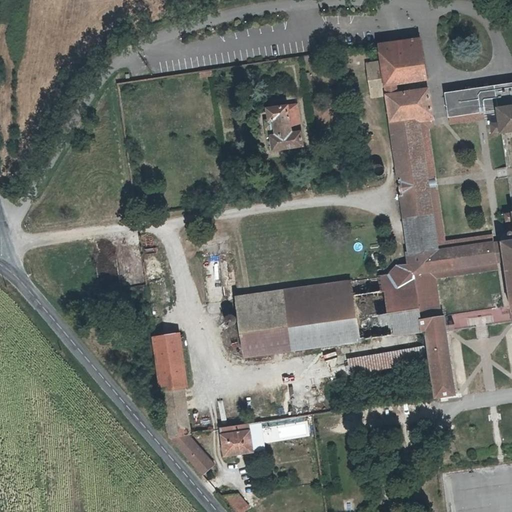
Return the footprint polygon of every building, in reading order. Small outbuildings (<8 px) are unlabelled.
[(379,54),(382,73),(383,83),(385,97),(427,93),(421,50),(379,54)] [(366,75),(367,85),(383,83),(382,73),(366,75)] [(385,97),(383,83),(367,85),(369,102),(374,101),(386,100),(385,97)] [(511,92),(446,104),(449,126),(490,121),(499,119),(500,133),(492,134),(493,144),(511,140),(511,221),(504,223),(505,231),(511,229),(511,247),(507,249),(503,249),(505,270),(505,277),(509,314),(510,322),(511,321),(511,92)] [(343,112),(341,99),(329,101),(331,114),(343,112)] [(376,116),(388,115),(387,107),(386,100),(374,101),(376,116)] [(420,131),(434,129),(430,101),(387,107),(388,115),(389,127),(418,124),(420,131)] [(260,127),(262,145),(268,144),(270,158),(301,154),(295,111),(264,114),(266,127),(260,127)] [(491,130),(492,134),(500,133),(499,119),(490,121),(491,130)] [(450,136),(491,130),(490,121),(449,126),(450,136)] [(389,127),(407,262),(440,258),(420,131),(418,124),(389,127)] [(440,258),(494,250),(496,271),(436,279),(429,281),(430,295),(418,297),(422,325),(434,324),(442,323),(437,288),(497,278),(505,277),(505,270),(503,249),(507,249),(511,247),(511,229),(505,231),(506,240),(445,250),(428,139),(435,138),(434,129),(420,131),(440,258)] [(369,160),(371,161),(373,162),(378,161),(381,158),(382,153),(380,149),(376,147),(371,147),(368,150),(366,154),(367,158),(369,160)] [(494,168),(496,176),(507,174),(505,166),(494,168)] [(429,281),(436,279),(496,271),(494,250),(440,258),(407,262),(410,282),(416,326),(422,325),(418,297),(430,295),(429,281)] [(143,271),(133,272),(134,283),(143,283),(143,271)] [(243,363),(418,341),(416,326),(410,282),(236,305),(243,363)] [(422,325),(416,326),(418,341),(425,340),(434,405),(457,402),(446,322),(442,323),(434,324),(422,325)] [(153,346),(167,444),(188,440),(182,396),(185,396),(178,343),(153,346)] [(415,357),(420,392),(382,397),(383,408),(429,401),(423,356),(415,357)] [(223,464),(253,460),(249,432),(219,436),(223,464)] [(188,440),(167,444),(199,482),(213,472),(188,440)] [(223,499),(233,511),(242,511),(249,506),(235,489),(223,499)]
